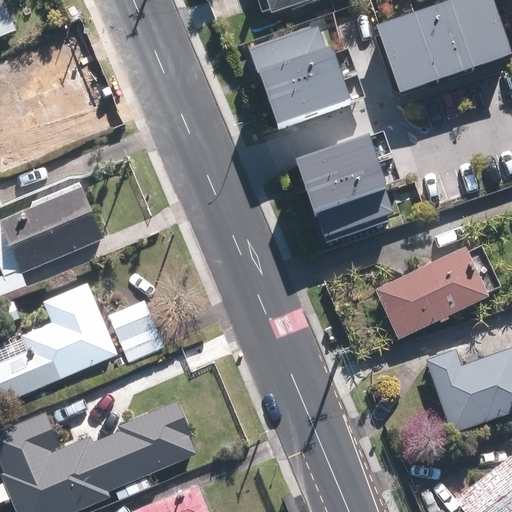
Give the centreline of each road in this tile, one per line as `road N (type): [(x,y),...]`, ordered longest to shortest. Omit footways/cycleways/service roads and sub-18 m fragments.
road 1 (secondary): [(211,174),(351,511)]
road 2 (residential): [(511,117),(436,138),(378,119),(211,174)]
road 3 (secondary): [(135,0),(211,174)]
